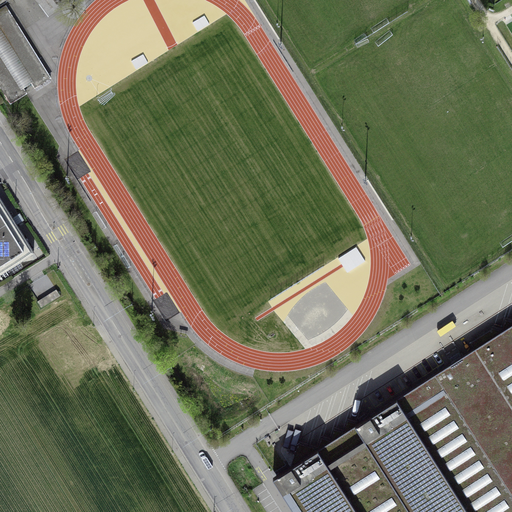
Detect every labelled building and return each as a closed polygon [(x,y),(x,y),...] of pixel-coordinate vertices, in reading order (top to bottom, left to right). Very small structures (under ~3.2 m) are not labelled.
[(31,0),(46,20),(73,0),(31,0)] [(46,73),(4,8),(0,10),(0,63),(18,91),(46,73)] [(0,276),(31,257),(0,206),(0,276)] [(56,289),(38,301),(41,306),(60,295),(56,289)] [(511,511),(511,327),(272,481),(291,511),(511,511)]
